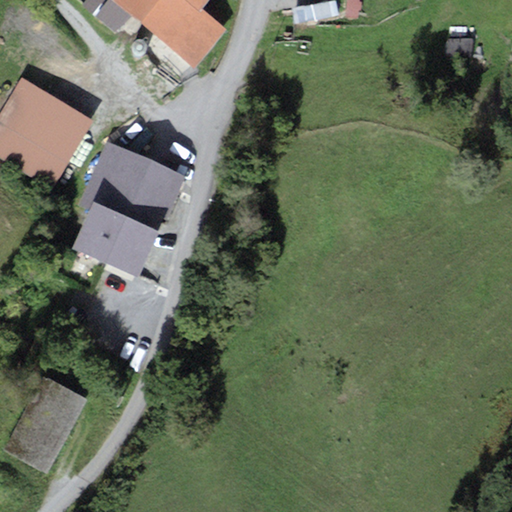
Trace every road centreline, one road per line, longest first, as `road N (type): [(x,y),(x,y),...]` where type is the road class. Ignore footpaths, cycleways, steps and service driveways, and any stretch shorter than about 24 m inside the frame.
road 1 (residential): [(253,0),(157,335),(97,447),(32,511)]
road 2 (unknown): [(226,84),(169,119),(150,116),(51,0)]
